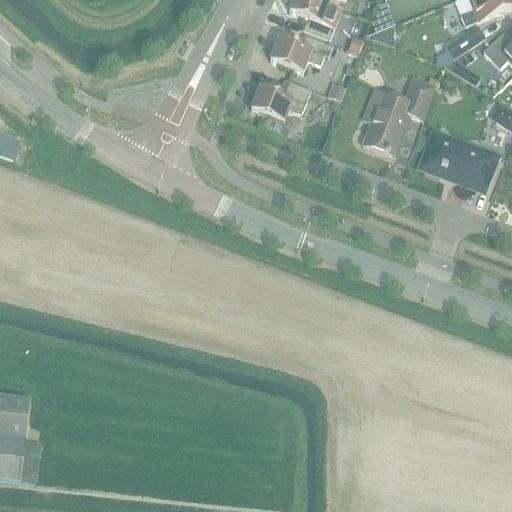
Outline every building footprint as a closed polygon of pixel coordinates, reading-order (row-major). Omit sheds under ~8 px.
[(329,9),(306,0),(294,0),(288,16),(307,23),(303,34),(329,44),(336,24),(325,19),(329,9)] [(306,0),(329,9),(332,0),(338,0),(345,3),(345,0),(306,0)] [(511,0),(468,0),(473,13),(460,19),(464,31),(511,11),(511,0)] [(366,14),(362,23),(370,26),(374,17),(366,14)] [(477,30),(444,52),(453,64),(485,43),(477,30)] [(508,64),(511,68),(511,43),(504,35),(482,56),(499,73),(508,64)] [(278,41),(269,65),(302,77),(307,65),(319,70),(324,59),(328,61),(332,50),(304,39),(300,50),(278,41)] [(362,45),(353,41),(347,56),(357,60),(362,45)] [(471,52),(444,71),(476,91),(481,83),(463,72),(463,69),(476,60),(471,52)] [(259,90),(250,114),(283,127),(288,115),(300,120),(310,94),(287,84),(281,99),(259,90)] [(370,127),(361,149),(394,161),(409,120),(422,124),(435,91),(415,84),(412,93),(409,92),(404,105),(374,94),(362,124),(370,127)] [(333,87),(328,100),(339,105),(345,92),(333,87)] [(491,121),(510,133),(511,129),(511,117),(499,109),(491,121)] [(433,137),(421,171),(468,189),(470,185),(484,190),(495,160),(433,137)] [(24,446),(30,404),(0,400),(0,483),(36,488),(41,448),(24,446)]
